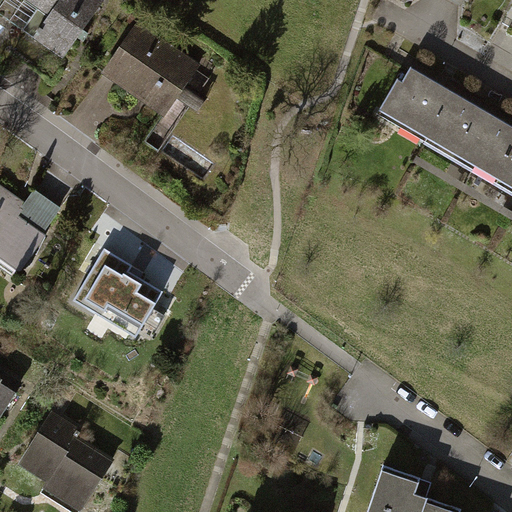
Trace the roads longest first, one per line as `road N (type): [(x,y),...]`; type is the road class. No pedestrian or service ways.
road 1 (residential): [(262,298),(0,106)]
road 2 (residential): [(511,484),(358,370)]
road 3 (residential): [(511,88),(382,14)]
